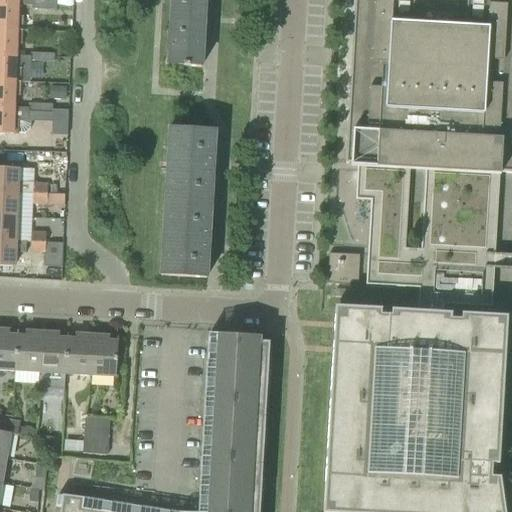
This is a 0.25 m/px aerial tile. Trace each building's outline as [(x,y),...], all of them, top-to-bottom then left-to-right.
[(173,36),(171,66),(201,68),(205,0),(174,0),(174,3),(171,3),(169,36),(173,36)] [(511,0),(367,0),(364,65),(358,165),(365,165),(364,173),(357,173),(356,201),(371,201),(368,251),(367,271),(366,286),(419,289),(417,313),(391,311),(390,317),(451,320),(451,315),(443,314),(443,305),(491,308),(492,297),(483,297),(484,278),(485,257),(490,173),(511,173),(511,0)] [(33,2),(33,11),(45,11),(46,2),(33,2)] [(46,2),(45,11),(56,11),(57,2),(46,2)] [(0,30),(23,31),(23,18),(19,18),(19,6),(19,5),(0,4),(0,30)] [(23,45),(23,31),(0,30),(0,56),(17,57),(18,45),(23,45)] [(43,62),(44,54),(31,53),(31,57),(31,62),(43,62)] [(55,63),(55,54),(44,54),(43,62),(55,63)] [(30,83),(31,62),(31,57),(17,57),(0,56),(0,82),(21,83),(30,83)] [(21,96),(21,83),(0,82),(0,108),(15,109),(16,96),(21,96)] [(50,99),(66,100),(67,88),(50,87),(50,99)] [(28,109),(28,113),(40,113),(41,106),(29,105),(28,109)] [(41,106),(40,113),(52,114),(53,106),(41,106)] [(28,122),(28,113),(28,109),(15,109),(0,108),(0,134),(19,135),(19,133),(24,134),(30,129),(30,122),(28,122)] [(215,132),(214,132),(169,129),(169,132),(170,132),(170,131),(174,131),(173,145),(168,144),(165,189),(171,189),(170,203),(211,205),(215,132)] [(33,194),(47,195),(47,185),(34,185),(34,182),(17,183),(18,169),(0,168),(0,193),(17,194),(29,194),(33,195),(33,194)] [(49,195),(60,195),(61,186),(49,186),(49,195)] [(0,217),(16,218),(28,219),(29,194),(17,194),(0,193),(0,217)] [(47,206),(64,207),(65,196),(60,195),(49,195),(47,195),(33,194),(33,195),(34,205),(47,206)] [(161,276),(206,279),(211,205),(170,203),(169,218),(164,218),(161,261),(166,262),(165,276),(162,275),(162,274),(161,274),(161,276)] [(16,218),(0,217),(0,242),(15,243),(15,242),(16,218)] [(63,245),(63,234),(45,234),(45,233),(32,233),(32,243),(63,245)] [(0,266),(14,267),(15,254),(25,254),(26,242),(15,242),(15,243),(0,242),(0,266)] [(44,253),(43,267),(62,268),(63,245),(32,243),(31,253),(44,253)] [(359,285),(359,271),(360,256),(330,254),(327,284),(359,285)] [(335,308),(333,348),(323,511),(504,511),(500,478),(491,478),(492,466),(498,466),(507,318),(461,315),(461,321),(451,321),(451,320),(390,317),(380,316),(381,311),(335,308)] [(0,370),(15,371),(18,332),(0,330),(0,370)] [(43,333),(18,332),(15,371),(15,384),(39,385),(43,333)] [(39,389),(63,390),(64,374),(66,335),(43,333),(39,385),(39,389)] [(259,511),(260,493),(263,493),(263,490),(261,490),(264,434),(266,434),(266,431),(264,431),(267,375),(270,375),(270,372),(267,372),(269,343),(219,341),(219,336),(219,335),(210,335),(209,335),(209,340),(207,360),(208,361),(198,511),(165,511),(155,510),(83,500),(63,497),(58,496),(57,497),(56,506),(56,507),(61,507),(60,511),(259,511)] [(91,336),(66,335),(64,374),(89,376),(91,336)] [(115,378),(118,338),(91,336),(89,376),(115,378)] [(85,418),(84,430),(109,431),(110,420),(85,418)] [(18,437),(19,428),(20,423),(0,419),(0,458),(6,460),(10,435),(18,437)] [(36,431),(24,429),(19,428),(18,437),(23,437),(35,440),(36,431)] [(109,431),(84,430),(84,442),(108,443),(109,431)] [(40,437),(40,441),(48,451),(53,452),(55,438),(40,437)] [(108,443),(84,442),(83,453),(83,454),(108,456),(108,443)] [(36,466),(35,479),(44,480),(45,467),(36,466)] [(31,490),(30,502),(38,503),(39,490),(31,490)]
